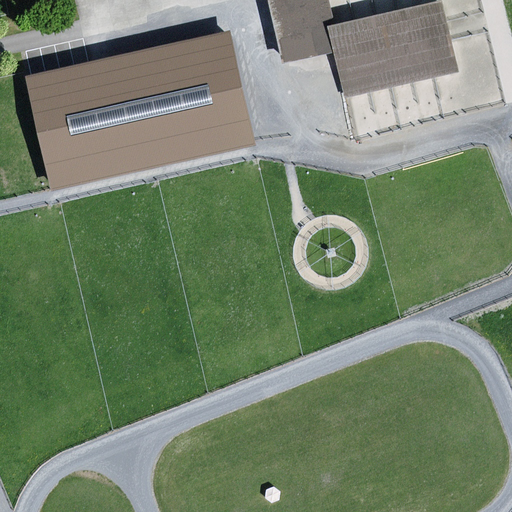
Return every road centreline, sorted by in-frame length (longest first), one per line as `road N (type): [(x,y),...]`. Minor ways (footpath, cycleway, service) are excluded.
road 1 (track): [(511,118),(371,155),(343,154),(305,118),(243,23),(219,12),(0,46)]
road 2 (track): [(511,284),(67,461),(47,475),(30,511)]
road 3 (track): [(511,417),(482,351),(434,326)]
